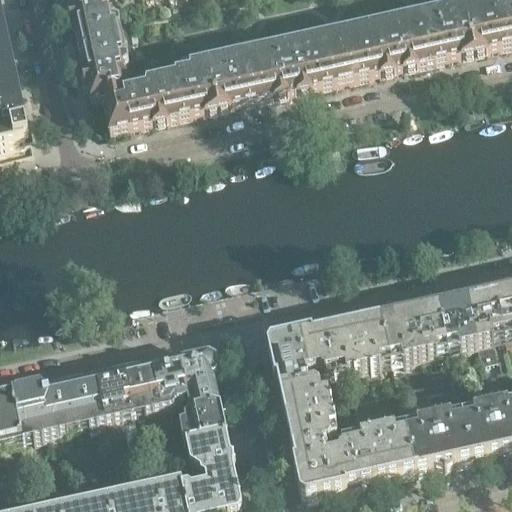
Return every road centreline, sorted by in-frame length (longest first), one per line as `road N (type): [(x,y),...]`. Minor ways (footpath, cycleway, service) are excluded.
road 1 (residential): [(511,78),(70,176)]
road 2 (residential): [(234,343),(511,280)]
road 3 (residential): [(0,392),(234,343)]
road 4 (residential): [(70,176),(31,0)]
road 5 (residential): [(234,343),(270,511)]
